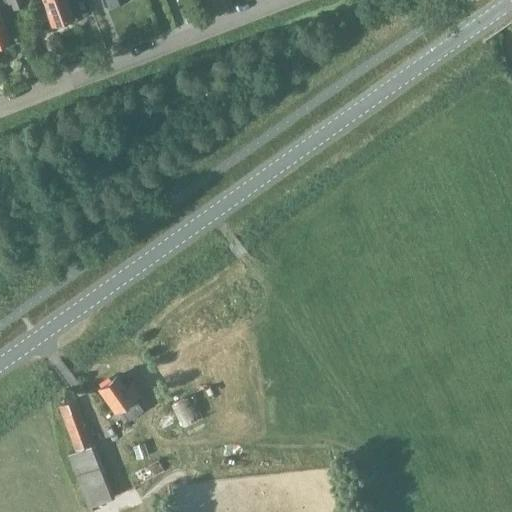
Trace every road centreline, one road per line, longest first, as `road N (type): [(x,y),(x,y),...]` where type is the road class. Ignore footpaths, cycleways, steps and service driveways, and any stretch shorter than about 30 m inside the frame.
road 1 (unclassified): [(0,364),(511,0)]
road 2 (unclassified): [(0,110),(282,0)]
